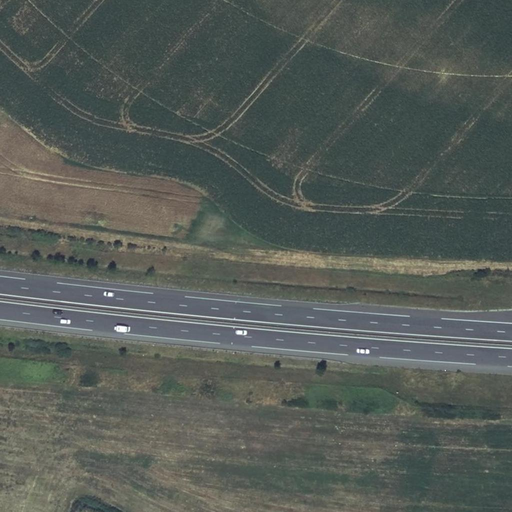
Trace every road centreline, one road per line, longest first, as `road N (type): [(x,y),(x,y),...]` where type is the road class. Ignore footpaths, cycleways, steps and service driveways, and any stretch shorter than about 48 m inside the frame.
road 1 (trunk): [(0,309),(511,356)]
road 2 (trunk): [(511,332),(0,285)]
